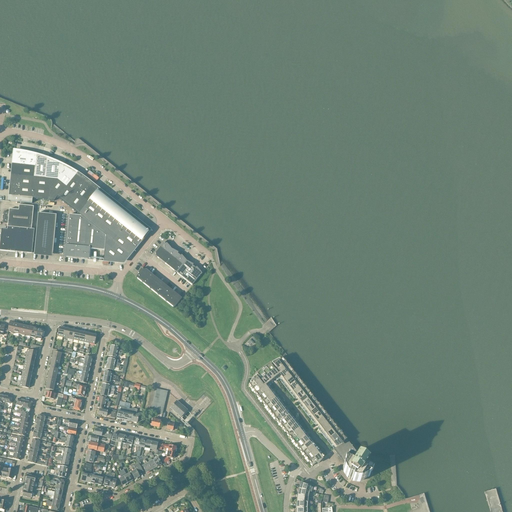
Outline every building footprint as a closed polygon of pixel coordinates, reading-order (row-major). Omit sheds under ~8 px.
[(11,197),(10,202),(32,204),(32,199),(54,201),(57,197),(80,216),(106,236),(104,251),(103,260),(113,261),(123,262),(148,230),(140,224),(135,220),(127,214),(123,210),(119,207),(114,203),(110,200),(106,196),(98,190),(93,186),(89,183),(84,179),(81,177),(75,173),(71,171),(67,168),(62,166),(56,163),(51,161),(47,159),(41,158),(36,156),(32,155),(25,154),(20,153),(15,152),(14,158),(14,164),(13,169),(12,181),(11,191),(11,197)] [(31,229),(33,207),(19,205),(19,206),(19,210),(9,209),(9,212),(4,211),(3,216),(2,219),(3,219),(3,223),(8,224),(7,227),(31,229)] [(53,252),(56,215),(38,213),(34,253),(48,255),(48,253),(52,253),(52,254),(53,252)] [(104,251),(106,236),(80,216),(69,215),(65,256),(88,259),(89,249),(104,251)] [(34,230),(31,229),(7,227),(7,230),(2,230),(0,245),(0,250),(17,252),(21,252),(31,253),(34,230)] [(194,267),(181,257),(164,243),(155,254),(156,256),(192,285),(202,273),(194,267)] [(142,283),(150,273),(145,269),(145,270),(143,270),(141,269),(138,273),(139,274),(136,278),(142,283)] [(146,286),(154,276),(150,273),(142,283),(146,286)] [(150,289),(158,279),(154,276),(146,286),(150,289)] [(154,292),(162,282),(158,279),(150,289),(154,292)] [(158,295),(166,286),(162,282),(154,292),(158,295)] [(162,298),(170,289),(166,286),(158,295),(162,298)] [(166,302),(174,292),(170,289),(162,298),(166,302)] [(170,305),(177,295),(174,292),(166,302),(170,305)] [(174,308),(182,298),(177,295),(170,305),(174,308)] [(8,332),(9,328),(8,328),(5,327),(5,326),(0,325),(0,334),(3,335),(3,334),(7,335),(8,332)] [(118,360),(115,360),(108,358),(108,359),(107,359),(107,361),(107,364),(119,366),(120,364),(117,363),(118,360)] [(104,371),(103,376),(118,379),(118,377),(116,377),(116,376),(111,375),(112,373),(104,371)] [(109,388),(110,385),(102,384),(102,385),(101,386),(102,386),(101,389),(114,392),(114,389),(109,388)] [(157,413),(162,390),(156,389),(151,412),(157,413)] [(162,414),(167,392),(162,390),(157,413),(162,414)] [(58,397),(56,404),(56,405),(56,407),(60,408),(63,396),(46,392),(45,398),(52,399),(53,396),(58,397)] [(0,407),(5,408),(6,406),(6,403),(10,404),(11,397),(4,396),(0,395),(0,407)] [(23,407),(25,400),(18,399),(16,405),(22,407),(23,407)] [(30,414),(32,403),(31,402),(25,400),(23,407),(22,407),(22,410),(21,410),(21,412),(30,414)] [(187,411),(185,409),(180,405),(176,401),(170,408),(181,418),(187,411)] [(115,418),(116,413),(99,409),(99,411),(98,411),(98,413),(99,414),(98,414),(107,416),(107,414),(111,415),(110,417),(115,418)] [(21,412),(18,411),(13,410),(13,413),(22,414),(21,418),(29,419),(30,414),(21,412)] [(27,425),(29,419),(21,418),(13,416),(12,418),(20,420),(20,423),(27,425)] [(77,425),(77,422),(64,420),(63,423),(69,424),(68,426),(76,428),(77,427),(77,425)] [(159,428),(161,421),(152,420),(151,426),(159,428)] [(173,431),(174,423),(171,422),(171,424),(168,424),(166,430),(173,431)] [(42,432),(43,428),(35,426),(34,432),(42,434),(47,435),(47,433),(42,432)] [(75,435),(76,430),(64,427),(64,430),(68,431),(67,434),(75,435)] [(94,432),(94,435),(94,436),(107,439),(110,440),(111,434),(108,433),(108,435),(104,434),(105,432),(102,431),(95,429),(95,430),(94,430),(94,431),(94,432)] [(41,437),(42,434),(34,432),(33,438),(46,440),(46,438),(41,437)] [(72,445),(73,443),(59,440),(59,442),(65,443),(64,446),(72,448),(72,447),(73,447),(73,446),(72,445)] [(23,444),(16,442),(11,441),(10,443),(16,444),(15,448),(22,449),(23,444)] [(107,454),(109,447),(89,442),(87,449),(107,454)] [(175,453),(176,447),(169,446),(159,444),(158,449),(161,450),(162,448),(168,449),(167,452),(170,452),(175,453)] [(37,456),(38,453),(30,451),(29,456),(37,458),(42,459),(42,457),(37,456)] [(174,459),(175,453),(170,452),(167,452),(166,458),(164,459),(161,454),(158,456),(161,460),(161,461),(163,464),(169,460),(170,460),(170,458),(174,459)] [(45,464),(41,463),(36,462),(37,458),(29,456),(28,462),(44,466),(47,466),(48,461),(46,460),(45,464)] [(162,464),(158,457),(152,460),(156,468),(159,466),(162,464)] [(142,471),(139,465),(140,465),(136,458),(135,459),(138,464),(134,467),(133,465),(130,467),(133,471),(131,473),(135,479),(137,478),(139,477),(138,474),(142,471)] [(156,468),(152,460),(147,463),(151,470),(153,469),(154,469),(156,468)] [(86,481),(88,470),(91,470),(92,465),(84,463),(83,468),(86,469),(85,473),(82,473),(81,480),(81,481),(83,481),(86,481)] [(151,470),(147,463),(142,466),(146,473),(147,473),(149,472),(149,471),(151,470)] [(128,483),(121,471),(120,469),(117,470),(121,478),(119,479),(123,486),(124,486),(125,485),(125,484),(128,483)] [(133,480),(129,474),(126,475),(124,470),(121,471),(128,483),(130,482),(132,481),(133,480)] [(109,487),(112,473),(109,473),(109,475),(106,475),(103,485),(104,486),(106,487),(106,486),(109,487)] [(63,491),(64,486),(50,483),(50,485),(53,486),(53,485),(56,486),(55,489),(63,491)] [(310,492),(311,486),(300,483),(298,489),(310,492)] [(308,497),(310,492),(298,489),(297,495),(308,497)] [(61,501),(62,496),(47,493),(46,495),(54,497),(53,499),(61,501)] [(59,511),(60,506),(46,503),(45,506),(49,507),(49,506),(51,507),(51,510),(59,511)]
